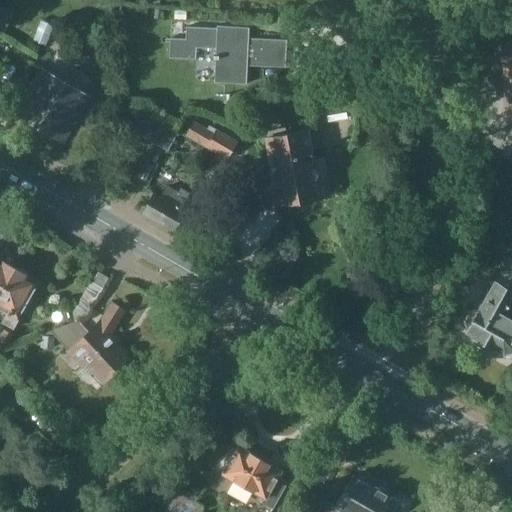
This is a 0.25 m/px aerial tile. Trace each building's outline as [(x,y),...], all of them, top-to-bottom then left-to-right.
[(12,17),(0,10),(0,25),(6,28),(12,17)] [(287,40),(242,38),(242,41),(234,40),(235,27),(217,26),(217,29),(187,27),(186,39),(171,39),(170,58),(196,59),(196,48),(216,49),(214,82),(246,84),(248,66),(286,68),(287,40)] [(16,111),(65,140),(88,100),(40,70),(16,111)] [(113,86),(114,98),(124,97),(124,86),(113,86)] [(405,121),(406,90),(366,90),(365,113),(386,113),(386,121),(405,121)] [(136,123),(137,131),(167,149),(177,132),(142,112),(136,123)] [(192,120),(183,135),(226,160),(236,141),(214,128),(212,132),(192,120)] [(320,157),(313,158),(313,157),(309,153),(312,149),(309,134),(305,130),(265,137),(271,175),(262,177),(265,197),(275,195),(277,206),(303,201),(306,203),(312,202),(314,199),(328,197),(328,196),(321,197),(319,187),(316,188),(311,160),(321,158),(320,157)] [(195,196),(202,200),(213,182),(205,178),(201,184),(202,185),(195,196)] [(155,193),(143,213),(143,214),(172,231),(184,211),(183,210),(189,200),(187,199),(190,194),(180,188),(178,193),(162,183),(156,194),(155,193)] [(0,294),(15,267),(12,265),(11,263),(6,260),(3,260),(0,258),(0,294)] [(0,294),(0,309),(5,312),(0,320),(0,322),(12,329),(15,323),(33,293),(31,292),(37,282),(30,277),(26,275),(24,271),(21,269),(18,269),(15,267),(0,294)] [(72,312),(75,323),(78,322),(84,318),(103,288),(91,281),(88,287),(72,312)] [(465,320),(468,329),(468,328),(475,332),(473,337),(474,341),(490,351),(494,349),(497,344),(504,348),(503,353),(507,356),(511,357),(511,356),(511,296),(511,297),(511,296),(511,293),(496,285),(481,312),(478,310),(470,312),(465,320)] [(75,323),(49,332),(68,352),(82,367),(86,364),(103,383),(129,359),(127,356),(128,354),(121,346),(118,347),(116,346),(119,342),(111,335),(125,311),(112,304),(100,324),(99,322),(88,333),(78,322),(75,323)] [(0,347),(7,345),(13,335),(4,329),(0,336),(0,347)] [(40,349),(52,350),(53,340),(41,339),(40,349)] [(281,470),(266,462),(268,459),(253,450),(251,453),(238,445),(222,474),(265,498),(262,503),(273,509),(287,482),(277,477),(281,470)] [(361,476),(358,477),(353,475),(335,507),(336,508),(333,511),(394,511),(400,501),(387,494),(386,490),(381,487),(377,488),(368,483),(367,479),(361,476)] [(300,511),(311,493),(302,488),(287,511),(300,511)] [(318,511),(326,500),(313,492),(301,511),(318,511)]
